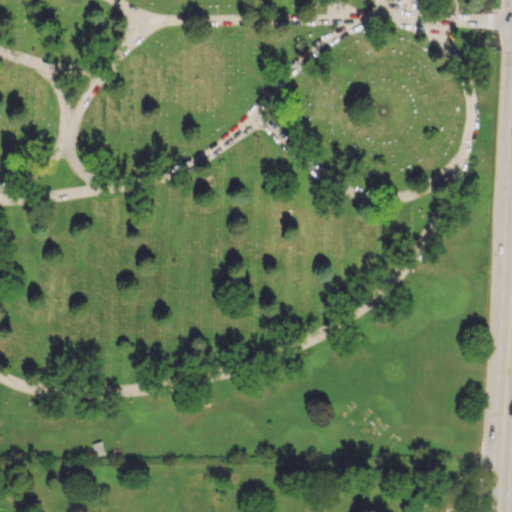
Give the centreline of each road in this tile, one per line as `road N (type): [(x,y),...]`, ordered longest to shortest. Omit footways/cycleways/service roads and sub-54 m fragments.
road 1 (secondary): [(511,77),(503,251),(508,365)]
road 2 (secondary): [(508,365),(499,511)]
